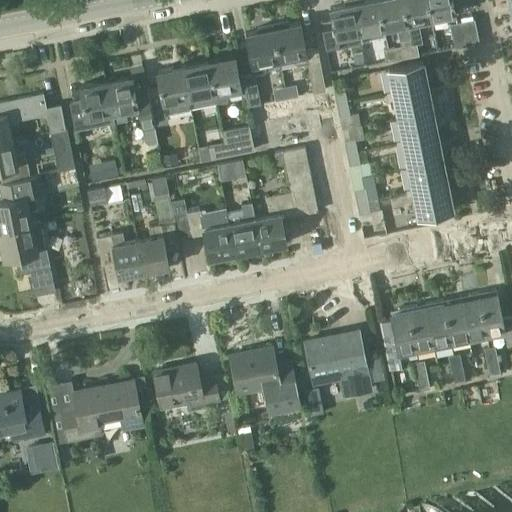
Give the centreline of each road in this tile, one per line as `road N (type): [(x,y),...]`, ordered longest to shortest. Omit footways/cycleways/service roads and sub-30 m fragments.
road 1 (unclassified): [(353,265),(19,332),(0,327)]
road 2 (residential): [(353,265),(324,123),(256,136)]
road 3 (tertiary): [(0,34),(167,0)]
road 4 (unclassified): [(511,233),(353,265)]
road 5 (residential): [(511,149),(482,0)]
